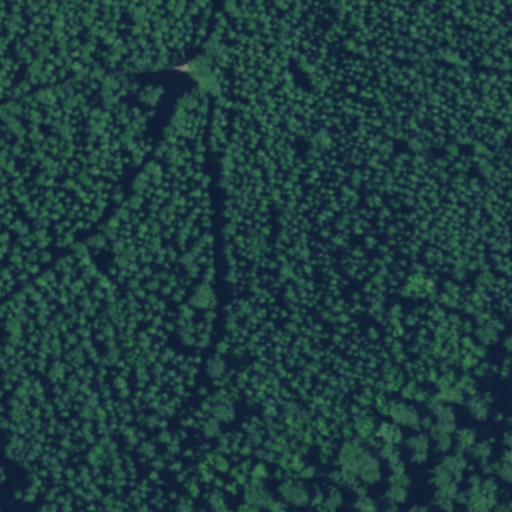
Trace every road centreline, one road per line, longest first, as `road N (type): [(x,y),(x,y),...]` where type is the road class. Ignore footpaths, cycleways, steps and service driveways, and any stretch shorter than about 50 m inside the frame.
road 1 (track): [(214,0),(108,214),(0,298)]
road 2 (track): [(213,309),(209,181),(183,74)]
road 3 (track): [(183,74),(161,83),(110,73),(0,106)]
